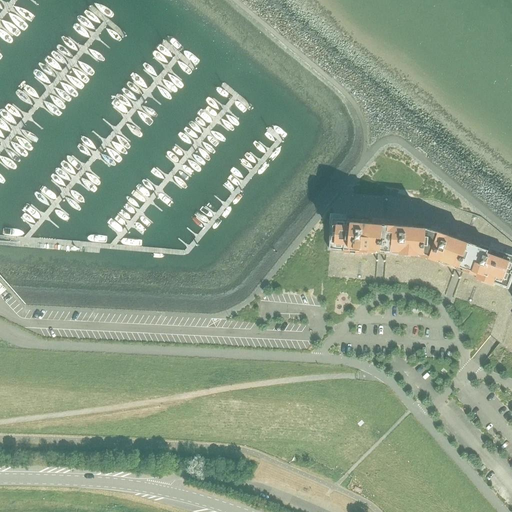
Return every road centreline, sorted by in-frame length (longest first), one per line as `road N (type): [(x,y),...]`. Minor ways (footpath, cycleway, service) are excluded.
road 1 (unclassified): [(504,511),(369,367),(305,356),(28,342),(0,326)]
road 2 (secondary): [(235,511),(146,488),(0,480)]
